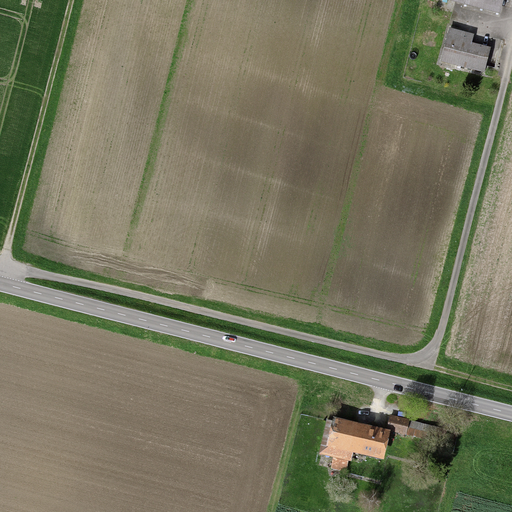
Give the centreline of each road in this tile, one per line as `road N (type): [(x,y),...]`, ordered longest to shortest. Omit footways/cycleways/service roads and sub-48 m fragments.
road 1 (track): [(6,264),(414,362),(429,355),(443,331),(511,64)]
road 2 (primary): [(0,283),(511,413)]
road 3 (track): [(70,0),(6,264)]
road 4 (track): [(271,511),(305,384)]
